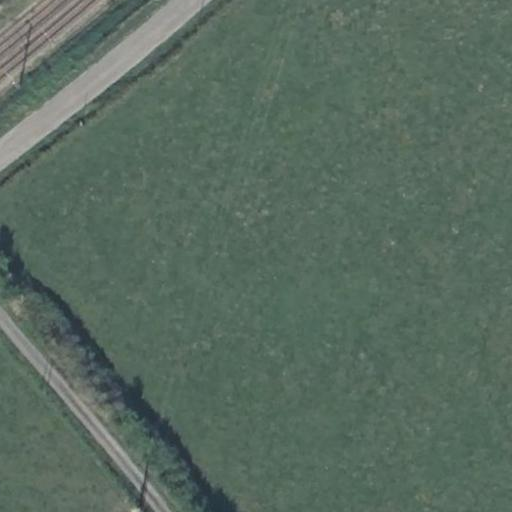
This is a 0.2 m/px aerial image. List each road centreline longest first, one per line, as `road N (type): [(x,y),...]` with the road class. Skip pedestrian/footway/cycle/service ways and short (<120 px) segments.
road 1 (unclassified): [(0,315),(162,511)]
road 2 (unclassified): [(191,0),(0,153)]
